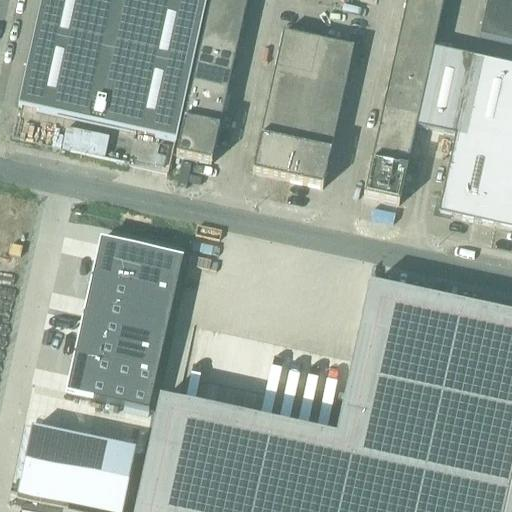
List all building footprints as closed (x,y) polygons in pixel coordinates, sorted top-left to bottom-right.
[(41,0),(17,109),(175,144),(206,0),(41,0)] [(210,0),(206,18),(241,26),(247,0),(210,0)] [(440,0),(406,0),(401,24),(437,32),(443,1),(440,0)] [(511,0),(487,0),(479,39),(511,46),(511,0)] [(206,18),(198,54),(233,62),(241,26),(206,18)] [(401,24),(393,61),(428,69),(432,52),(437,32),(401,24)] [(282,35),(275,70),(310,78),(318,43),(282,35)] [(318,43),(310,78),(345,86),(353,50),(318,43)] [(417,120),(415,130),(454,139),(437,216),(511,232),(511,68),(432,52),(428,69),(425,86),(421,103),(417,120)] [(198,54),(191,88),(226,96),(233,62),(198,54)] [(393,61),(390,79),(425,86),(428,69),(393,61)] [(275,70),(267,105),(302,113),(310,78),(275,70)] [(310,78),(302,113),(337,121),(345,86),(310,78)] [(390,79),(386,96),(421,103),(425,86),(390,79)] [(191,88),(183,124),(218,131),(226,96),(191,88)] [(386,96),(382,113),(417,120),(421,103),(386,96)] [(267,105),(259,141),(294,148),(302,113),(267,105)] [(302,113),(294,148),(329,156),(337,121),(302,113)] [(382,113),(378,130),(413,137),(415,130),(417,120),(382,113)] [(218,131),(183,124),(175,159),(210,166),(218,131)] [(63,148),(107,157),(111,137),(68,128),(63,148)] [(378,130),(371,165),(406,173),(413,137),(378,130)] [(251,175),(287,183),(294,148),(259,141),(251,175)] [(294,148),(287,183),(322,191),(329,156),(294,148)] [(371,165),(363,200),(398,208),(406,173),(371,165)] [(169,255),(172,246),(152,239),(149,249),(169,255)] [(99,243),(91,281),(174,300),(182,262),(99,243)] [(91,281),(82,319),(165,338),(174,300),(91,281)] [(159,402),(134,511),(511,511),(511,319),(368,288),(335,440),(176,406),(159,402)] [(82,319),(74,357),(157,376),(165,338),(82,319)] [(74,357),(65,396),(148,415),(157,376),(74,357)] [(30,430),(15,500),(74,511),(122,511),(135,453),(30,430)]
